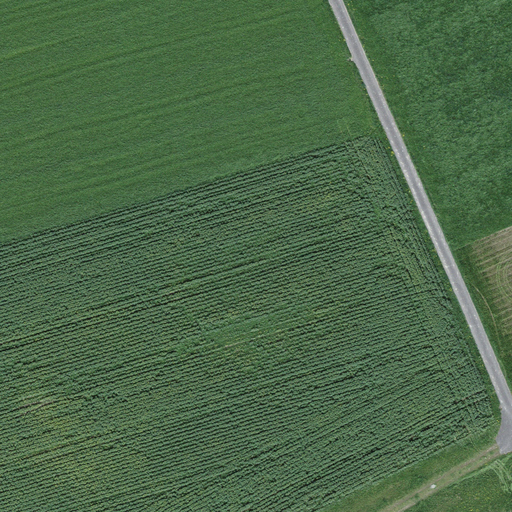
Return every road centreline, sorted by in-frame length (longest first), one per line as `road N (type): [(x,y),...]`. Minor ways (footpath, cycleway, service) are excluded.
road 1 (track): [(335,0),(511,411)]
road 2 (track): [(511,434),(388,511)]
